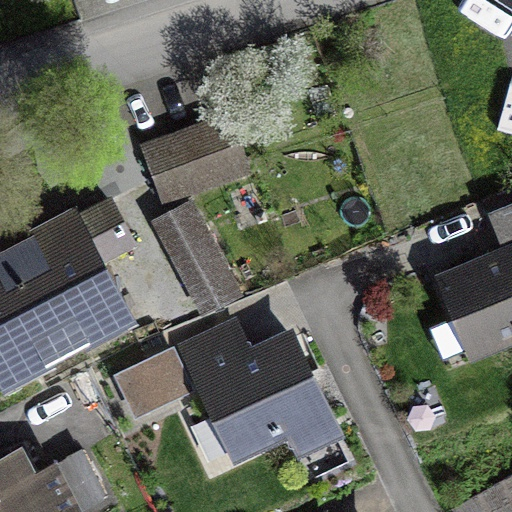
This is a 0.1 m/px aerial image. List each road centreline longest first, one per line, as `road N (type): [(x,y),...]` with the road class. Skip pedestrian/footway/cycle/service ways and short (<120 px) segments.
road 1 (residential): [(0,89),(283,0)]
road 2 (residential): [(315,298),(420,511)]
road 3 (residential): [(315,298),(511,220)]
